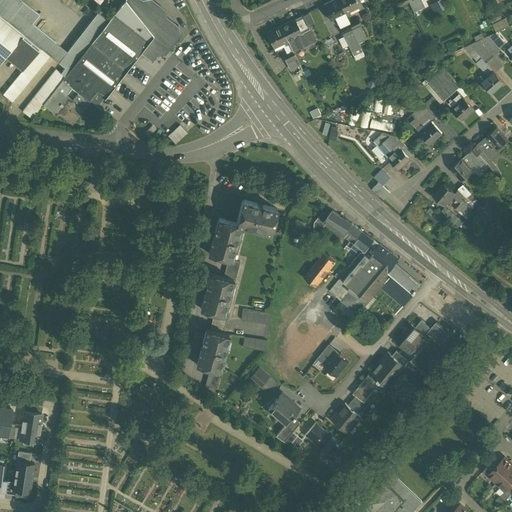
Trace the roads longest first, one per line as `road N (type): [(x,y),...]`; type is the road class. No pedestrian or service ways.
road 1 (secondary): [(511,324),(389,226),(273,108)]
road 2 (residential): [(273,108),(216,143),(178,155),(0,133)]
road 3 (residential): [(35,508),(53,405),(0,397)]
road 4 (residential): [(511,95),(398,197)]
road 5 (secondary): [(273,108),(206,0)]
road 6 (residential): [(511,413),(495,450),(439,511)]
